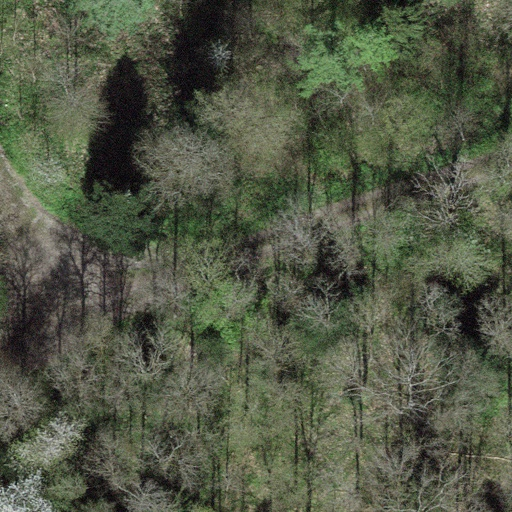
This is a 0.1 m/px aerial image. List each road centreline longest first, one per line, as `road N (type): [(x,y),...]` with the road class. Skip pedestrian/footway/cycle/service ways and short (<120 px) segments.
road 1 (track): [(0,357),(62,321),(511,157)]
road 2 (track): [(62,321),(0,178)]
